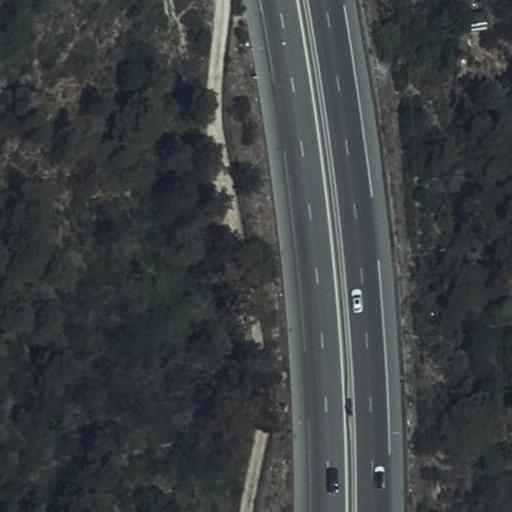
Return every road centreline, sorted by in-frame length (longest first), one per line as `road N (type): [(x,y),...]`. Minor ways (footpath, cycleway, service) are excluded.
road 1 (track): [(249,511),(268,398),(216,87),(223,0)]
road 2 (motorway): [(278,0),(311,220),(328,511)]
road 3 (motorway): [(373,511),(363,282),(325,0)]
